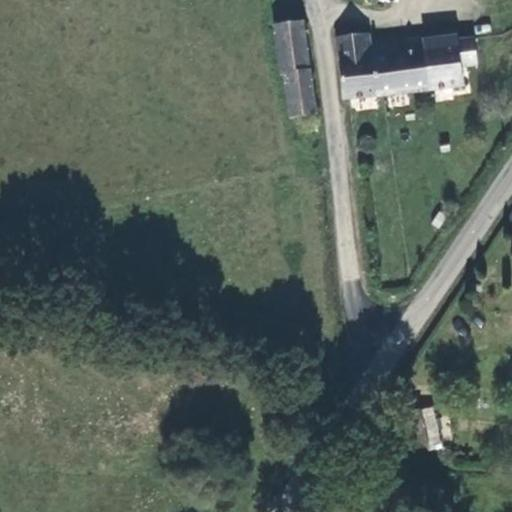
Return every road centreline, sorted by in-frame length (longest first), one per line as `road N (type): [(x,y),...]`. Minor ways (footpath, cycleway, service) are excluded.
road 1 (unclassified): [(393,353),(358,320),(311,0)]
road 2 (tertiary): [(393,353),(511,175)]
road 3 (tertiary): [(276,511),(393,353)]
